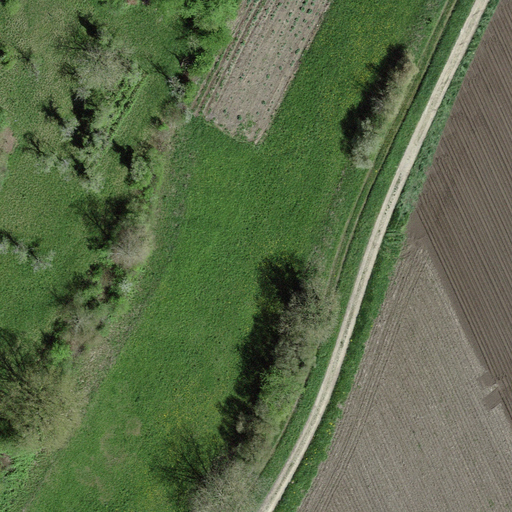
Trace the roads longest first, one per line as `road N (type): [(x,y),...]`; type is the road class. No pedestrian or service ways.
road 1 (track): [(222,511),(279,406),(351,220),(453,0)]
road 2 (track): [(492,0),(266,511)]
